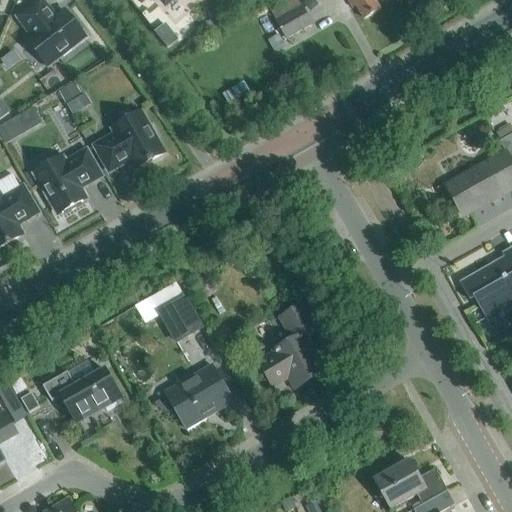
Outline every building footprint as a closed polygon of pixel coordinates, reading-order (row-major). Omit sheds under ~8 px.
[(81,32),(83,30),(72,16),(70,18),(65,12),(56,19),(41,0),(18,18),(33,37),(27,42),(47,67),(62,56),(63,58),(72,51),(71,49),(85,37),(81,32)] [(301,8),(296,0),(290,0),(270,11),(287,40),(312,26),(301,8)] [(347,0),(352,9),(356,7),(364,20),(380,11),(374,0),(347,0)] [(72,83),(57,92),(66,106),(80,98),(72,83)] [(0,124),(8,142),(46,124),(38,107),(0,124)] [(155,139),(158,137),(152,128),(149,129),(140,113),(112,129),(116,135),(95,147),(110,172),(130,160),(137,171),(164,155),(155,139)] [(511,130),(510,127),(497,134),(501,142),(511,135),(511,130)] [(511,135),(501,142),(500,143),(506,153),(452,183),(469,215),(511,190),(511,135)] [(80,189),(101,177),(87,152),(66,164),(62,158),(34,174),(44,190),(41,192),(47,202),(49,200),(58,216),(65,212),(66,215),(81,206),(80,203),(86,200),(80,189)] [(0,249),(23,236),(17,226),(38,214),(23,189),(2,201),(0,196),(0,249)] [(511,310),(511,308),(511,307),(511,250),(504,255),(506,259),(489,269),(488,267),(475,274),(476,276),(463,284),(472,300),(476,298),(490,323),(511,310)] [(201,328),(185,300),(172,307),(189,335),(201,328)] [(304,336),(317,328),(304,306),(281,319),(294,341),(274,352),(276,354),(260,363),(273,386),(289,377),(296,388),(324,372),(304,336)] [(222,328),(214,333),(220,343),(229,338),(222,328)] [(232,402),(211,365),(181,383),(182,385),(166,394),(168,397),(156,404),(157,407),(160,409),(163,411),(166,412),(169,412),(173,412),(176,411),(188,431),(206,420),(205,418),(232,402)] [(121,398),(105,370),(76,387),(68,373),(43,387),(52,402),(61,397),(76,424),(121,398)] [(0,395),(10,389),(6,383),(0,386),(0,395)] [(40,409),(32,394),(22,400),(30,415),(40,409)] [(0,451),(0,444),(18,434),(5,412),(0,414),(0,463),(5,461),(0,451)] [(417,495),(423,506),(447,492),(435,471),(420,479),(410,462),(375,482),(391,510),(417,495)] [(443,511),(455,506),(447,492),(423,506),(414,511),(443,511)] [(289,497),(280,503),(285,511),(294,507),(289,497)] [(74,511),(68,500),(54,508),(56,511),(55,511),(74,511)] [(323,511),(318,501),(307,507),(309,511),(323,511)]
